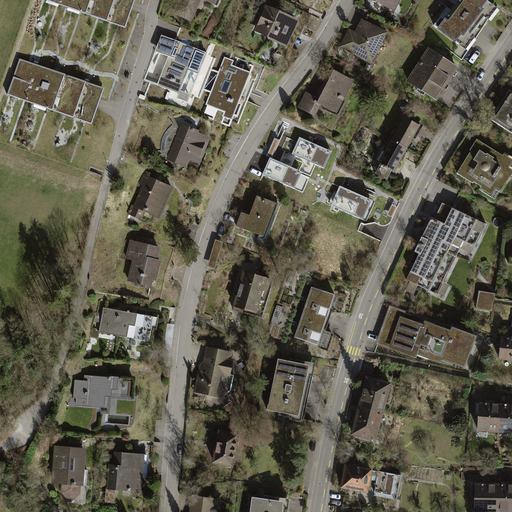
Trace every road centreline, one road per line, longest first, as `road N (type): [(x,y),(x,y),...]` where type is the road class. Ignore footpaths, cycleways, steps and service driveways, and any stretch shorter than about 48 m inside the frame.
road 1 (residential): [(169,511),(186,330),(210,232),(248,148),(348,0)]
road 2 (tertiary): [(318,511),(369,301),(447,142),(511,43)]
road 3 (residential): [(0,448),(30,420),(79,305),(154,0)]
